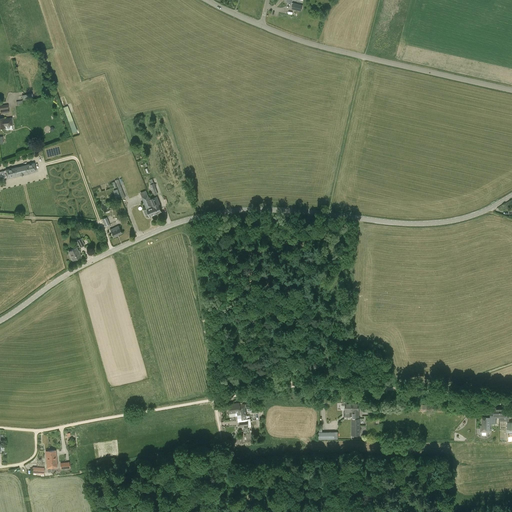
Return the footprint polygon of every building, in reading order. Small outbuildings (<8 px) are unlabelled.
[(302,5),(293,3),(292,9),(301,11),(302,5)] [(0,110),(1,115),(9,114),(8,109),(8,105),(0,105),(0,110)] [(68,106),(63,107),(69,122),(74,120),(68,106)] [(5,128),(5,127),(12,126),(12,118),(4,119),(4,118),(0,118),(0,129),(1,130),(1,129),(5,128)] [(33,160),(5,170),(8,178),(36,168),(33,160)] [(115,181),(115,183),(116,183),(117,186),(122,198),(125,197),(122,188),(121,188),(118,179),(115,181)] [(152,190),(154,196),(158,194),(154,183),(152,179),(150,180),(151,182),(150,183),(150,184),(150,185),(151,187),(148,188),(149,190),(150,191),(152,190)] [(118,189),(113,191),(116,199),(121,197),(118,189)] [(150,217),(156,215),(150,200),(148,195),(142,197),(147,209),(144,211),(146,216),(149,214),(150,217)] [(156,197),(150,200),(156,215),(161,212),(158,204),(159,204),(156,197)] [(122,233),(119,226),(110,230),(113,237),(122,233)] [(73,261),(81,257),(76,248),(68,252),(73,261)] [(239,404),(228,405),(229,413),(237,412),(238,422),(239,422),(240,426),(238,426),(238,427),(241,427),(241,426),(242,426),(243,427),(246,426),(248,425),(248,427),(251,427),(251,421),(246,421),(245,408),(253,408),(253,407),(254,407),(254,403),(239,405),(239,404)] [(360,419),(359,419),(359,403),(352,403),(352,411),(353,411),(353,414),(352,414),(352,419),(351,419),(351,435),(360,435),(360,419)] [(490,433),(490,424),(496,424),(496,418),(499,418),(500,408),(493,408),(493,412),(490,412),(490,418),(487,418),(487,417),(482,418),(482,425),(480,425),(480,433),(490,433)] [(499,421),(504,421),(509,421),(509,418),(509,413),(506,413),(506,408),(500,408),(499,418),(499,421)] [(335,439),(335,432),(322,432),(322,424),(320,424),(319,432),(318,432),(319,439),(335,439)] [(47,469),(48,468),(48,472),(53,472),(52,468),(57,468),(55,451),(46,452),(47,469)] [(33,467),(32,472),(32,474),(41,476),(41,473),(44,473),(44,468),(33,467)]
